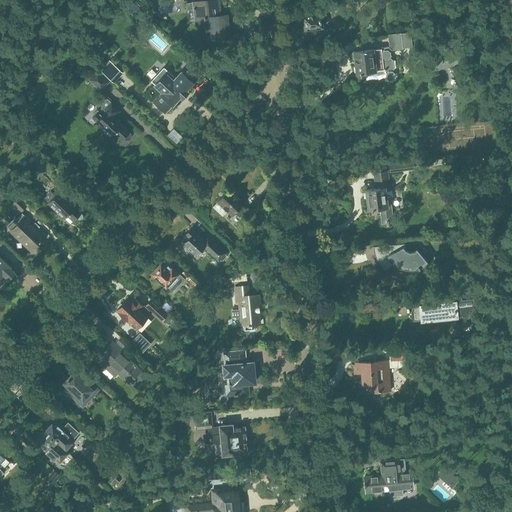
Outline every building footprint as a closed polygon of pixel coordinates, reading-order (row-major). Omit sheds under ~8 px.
[(193,9),(195,26),(205,25),(207,40),(230,38),(227,15),(220,16),(218,0),(211,0),(186,3),(187,10),(193,9)] [(338,0),(335,0),(327,1),(328,9),(339,7),(338,0)] [(303,16),(305,29),(315,28),(315,30),(321,29),(321,27),(323,27),(321,11),(307,12),(308,16),(303,16)] [(367,76),(386,74),(386,77),(389,80),(393,79),(395,76),(395,73),(392,71),(394,68),(393,60),(390,57),(391,56),(391,52),(392,50),(403,49),(403,48),(412,47),(410,33),(401,33),(388,34),(389,46),(384,47),(375,48),(353,51),(356,77),(367,76)] [(123,73),(109,60),(100,70),(114,83),(123,73)] [(164,67),(151,80),(162,91),(152,102),(165,114),(172,106),(180,98),(183,100),(188,94),(186,92),(193,83),(200,75),(188,65),(176,78),(164,67)] [(97,70),(88,80),(101,92),(110,82),(97,70)] [(124,139),(126,140),(127,140),(129,139),(130,139),(131,137),(131,136),(131,134),(131,133),(130,131),(114,116),(119,111),(110,102),(111,102),(108,99),(105,99),(101,103),(101,106),(102,107),(99,111),(99,110),(92,118),(96,122),(97,121),(112,136),(115,133),(122,139),(123,138),(124,139)] [(56,166),(45,156),(39,162),(50,172),(56,166)] [(443,156),(433,157),(434,165),(444,164),(443,156)] [(394,222),(392,205),(388,205),(388,197),(393,196),(392,190),(391,190),(389,170),(415,168),(415,163),(422,163),(422,160),(414,161),(373,167),(375,188),(365,189),(368,210),(380,209),(382,224),(387,223),(387,224),(389,224),(389,223),(394,222)] [(217,201),(233,216),(235,213),(240,217),(247,209),(243,205),(245,203),(229,188),(217,201)] [(48,202),(49,202),(71,223),(74,220),(75,219),(76,220),(77,220),(79,220),(80,220),(82,219),(82,218),(83,217),(83,215),(83,214),(59,191),(55,195),(51,191),(44,198),(48,202)] [(28,205),(19,196),(12,204),(20,213),(28,205)] [(32,251),(46,236),(22,214),(18,218),(15,218),(12,221),(12,224),(8,228),(32,251)] [(183,244),(196,256),(204,248),(219,262),(221,260),(223,261),(227,256),(226,255),(228,253),(208,234),(204,239),(191,228),(185,234),(189,237),(183,244)] [(380,264),(381,267),(383,269),(386,271),(392,264),(391,263),(392,262),(394,264),(396,265),(399,267),(402,268),(404,269),(407,269),(410,270),(413,270),(417,269),(418,269),(419,269),(420,269),(420,268),(422,267),(425,266),(428,264),(429,264),(429,263),(417,248),(416,249),(416,250),(414,251),(413,251),(412,251),(411,251),(409,251),(408,251),(406,250),(406,243),(373,245),(373,249),(374,252),(375,255),(376,258),(377,261),(380,264)] [(0,284),(5,280),(3,278),(6,274),(9,277),(15,271),(12,268),(7,263),(8,261),(6,259),(3,259),(0,256),(0,284)] [(160,263),(158,266),(156,265),(154,268),(154,270),(151,273),(166,286),(172,292),(185,279),(172,267),(171,268),(167,263),(164,266),(160,263)] [(185,270),(182,273),(189,279),(188,280),(194,286),(198,282),(185,270)] [(246,332),(254,331),(256,329),(256,324),(260,323),(259,312),(258,312),(257,306),(260,306),(259,295),(249,296),(248,286),(234,288),(236,304),(239,303),(241,325),(243,325),(244,330),(246,332)] [(422,320),(455,317),(456,323),(470,322),(470,317),(475,317),(473,299),(462,300),(462,296),(453,297),(453,302),(413,306),(414,321),(422,320)] [(117,311),(130,324),(131,323),(137,329),(148,316),(146,314),(146,313),(148,310),(145,307),(135,298),(132,301),(128,298),(117,311)] [(168,316),(151,300),(146,305),(163,321),(168,316)] [(503,318),(511,317),(511,316),(511,306),(502,307),(503,318)] [(122,337),(117,342),(123,348),(128,342),(122,337)] [(101,342),(94,349),(104,359),(99,364),(114,378),(120,373),(130,383),(142,371),(122,352),(123,352),(113,342),(107,348),(101,342)] [(390,360),(405,359),(404,349),(389,350),(390,360)] [(242,364),(241,352),(225,353),(226,365),(224,365),(225,376),(233,375),(234,384),(226,385),(227,395),(234,394),(235,395),(238,395),(238,394),(248,393),(247,383),(255,382),(254,373),(256,373),(255,363),(253,364),(253,363),(242,364)] [(362,373),(362,383),(369,383),(370,392),(391,390),(388,361),(356,363),(356,365),(354,365),(355,374),(362,373)] [(68,379),(65,376),(59,383),(80,403),(95,387),(88,380),(85,383),(74,373),(68,379)] [(122,407),(116,401),(111,406),(118,412),(122,407)] [(196,413),(198,428),(209,427),(210,443),(222,442),(223,455),(236,453),(248,451),(246,433),(248,431),(248,428),(245,427),(245,425),(237,426),(237,428),(234,428),(233,424),(221,425),(213,426),(212,411),(196,413)] [(69,422),(63,428),(56,421),(46,432),(64,448),(66,450),(76,440),(75,439),(80,433),(69,422)] [(46,432),(36,442),(54,459),(55,458),(60,463),(69,453),(66,450),(64,448),(46,432)] [(436,438),(412,443),(415,454),(438,448),(436,438)] [(10,462),(0,452),(0,463),(5,467),(10,462)] [(401,459),(380,461),(382,474),(365,476),(366,492),(390,490),(391,496),(403,495),(402,489),(414,488),(412,471),(405,472),(404,461),(402,461),(401,459)] [(39,467),(46,474),(51,470),(44,462),(39,467)] [(49,499),(58,490),(52,484),(43,493),(49,499)] [(210,505),(188,507),(188,511),(242,511),(241,502),(239,502),(238,490),(230,491),(230,489),(215,490),(216,504),(210,505)] [(88,511),(87,499),(76,500),(76,511),(88,511)]
